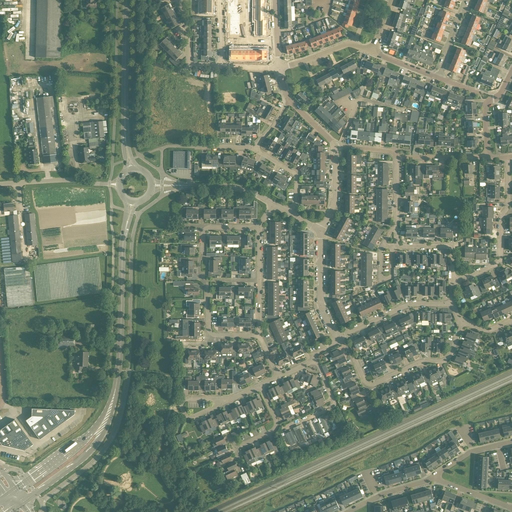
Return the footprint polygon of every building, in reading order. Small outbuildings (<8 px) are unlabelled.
[(36,0),(35,58),(60,58),(61,0),(36,0)] [(352,0),(351,0),(349,6),(357,8),(359,2),(352,0)] [(454,3),(445,0),(443,0),(441,5),(452,10),(455,4),(454,3)] [(404,9),(403,12),(413,15),(413,14),(410,13),(411,9),(406,7),(407,3),(401,1),(399,8),(404,9)] [(171,9),(169,4),(168,2),(160,6),(164,13),(171,9)] [(342,6),(349,8),(348,11),(355,14),(357,8),(349,6),(343,3),(343,4),(339,3),(339,4),(342,6)] [(484,7),(477,4),(474,10),(486,15),(488,8),(485,7),(484,7)] [(12,14),(18,14),(18,8),(15,8),(15,5),(4,5),(4,11),(12,11),(12,14)] [(340,12),(347,14),(346,18),(353,20),(355,14),(348,11),(336,8),(335,10),(340,12)] [(164,13),(166,19),(174,15),(171,9),(164,13)] [(448,19),(450,14),(440,10),(438,16),(448,19)] [(403,12),(402,15),(397,13),(395,20),(405,23),(406,18),(411,20),(413,15),(403,12)] [(177,19),(174,15),(166,19),(169,24),(177,19)] [(448,19),(438,16),(437,15),(435,21),(446,25),(448,19)] [(483,19),(480,18),(473,15),(471,21),(478,24),(481,25),(483,19)] [(348,28),(349,25),(351,26),(353,20),(346,18),(344,23),(343,23),(342,26),(348,28)] [(179,25),(177,19),(169,24),(172,29),(179,25)] [(392,27),(398,29),(397,31),(403,33),(406,23),(405,23),(395,20),(392,27)] [(437,25),(436,28),(443,31),(446,25),(435,21),(433,24),(437,25)] [(476,30),(478,24),(471,21),(468,27),(476,30)] [(509,30),(511,26),(506,24),(499,21),(498,24),(505,28),(506,28),(509,30)] [(330,32),(327,33),(330,41),(336,38),(333,31),(332,31),(330,26),(330,24),(327,25),(330,32)] [(338,28),(333,31),(336,38),(341,36),(340,33),(343,32),(341,26),(338,27),(338,28)] [(431,32),(434,33),(433,33),(442,36),(441,36),(443,31),(436,28),(433,27),(431,32)] [(473,35),(476,30),(468,27),(466,32),(473,35)] [(319,36),(315,38),(318,45),(324,43),(321,35),(318,29),(316,30),(319,36)] [(388,39),(395,41),(396,36),(401,37),(403,33),(397,31),(396,33),(391,31),(388,39)] [(476,36),(473,35),(466,32),(464,37),(472,41),(473,41),(474,42),(476,36)] [(327,33),(321,35),(324,43),(330,41),(327,33)] [(429,38),(431,39),(439,42),(442,36),(433,33),(432,36),(431,35),(429,38)] [(158,43),(159,44),(163,49),(170,42),(164,37),(158,43)] [(472,41),(464,37),(461,43),(470,47),(472,41)] [(315,38),(310,40),(309,39),(306,40),(309,46),(311,45),(312,48),(318,45),(315,38)] [(397,47),(393,46),(395,41),(388,39),(386,45),(392,47),(392,49),(396,50),(397,47)] [(307,50),(306,47),(309,46),(306,40),(304,41),(305,42),(298,44),(300,51),(307,50)] [(163,49),(168,53),(174,47),(170,42),(163,49)] [(511,49),(511,47),(511,46),(505,43),(502,49),(509,52),(511,50),(511,49)] [(298,44),(292,45),(294,53),(300,51),(298,44)] [(412,51),(409,50),(411,46),(408,45),(405,52),(408,53),(406,56),(413,59),(418,46),(415,44),(412,51)] [(284,53),(287,52),(288,54),(294,53),(292,45),(286,47),(286,45),(283,46),(284,53)] [(413,59),(419,61),(422,52),(419,51),(421,47),(418,46),(413,59)] [(168,53),(171,57),(178,50),(174,47),(168,53)] [(458,48),(456,54),(463,56),(465,51),(458,48)] [(419,61),(425,63),(430,50),(427,49),(426,52),(423,51),(422,52),(419,61)] [(180,62),(178,59),(182,55),(178,50),(171,57),(169,59),(176,67),(180,62)] [(211,56),(211,50),(204,50),(201,50),(201,60),(208,60),(209,56),(211,56)] [(431,66),(434,59),(433,58),(433,56),(432,55),(432,54),(433,51),(430,50),(425,63),(431,66)] [(508,57),(507,57),(507,56),(500,53),(497,58),(504,62),(506,59),(507,60),(508,57)] [(456,54),(453,59),(461,62),(463,56),(456,54)] [(505,63),(504,63),(504,62),(497,58),(495,64),(501,67),(503,65),(504,65),(505,63)] [(453,59),(451,64),(459,67),(461,62),(453,59)] [(350,70),(352,73),(357,70),(357,74),(360,74),(360,68),(357,68),(353,61),(347,64),(350,70)] [(368,69),(371,70),(373,64),(366,61),(364,68),(360,68),(360,74),(363,75),(363,71),(367,72),(368,69)] [(481,62),(477,70),(480,71),(482,66),(486,64),(481,62)] [(340,68),(342,70),(339,71),(343,78),(345,82),(348,80),(345,73),(350,70),(347,64),(340,68)] [(371,70),(378,73),(377,76),(379,77),(381,71),(379,70),(380,67),(373,64),(371,70)] [(459,67),(451,64),(448,70),(456,73),(459,67)] [(485,84),(488,86),(488,87),(490,88),(491,87),(494,80),(492,79),(493,76),(497,77),(500,70),(492,67),(491,70),(490,74),(488,77),(485,84)] [(384,72),(381,71),(379,77),(371,97),(380,100),(381,97),(378,96),(379,93),(383,83),(384,84),(385,81),(388,83),(389,79),(384,77),(385,76),(390,78),(392,71),(385,69),(384,72)] [(332,80),(339,76),(340,79),(343,78),(339,71),(337,73),(336,70),(329,74),(332,80)] [(390,78),(397,80),(396,82),(394,82),(391,91),(395,92),(396,89),(401,77),(398,76),(399,74),(392,71),(390,78)] [(330,83),(329,81),(332,80),(329,74),(323,77),(326,83),(327,85),(330,83)] [(485,85),(485,84),(488,77),(483,75),(480,82),(483,83),(482,84),(485,85)] [(401,77),(396,89),(399,90),(401,85),(405,86),(406,84),(409,85),(411,79),(404,76),(403,78),(401,77)] [(325,89),(323,85),(326,83),(323,77),(316,81),(319,86),(317,87),(319,92),(320,91),(321,93),(325,92),(324,90),(325,89)] [(409,85),(408,87),(410,88),(411,87),(415,89),(418,81),(411,79),(409,85)] [(155,81),(153,132),(200,134),(200,115),(176,114),(176,111),(172,111),(173,82),(155,81)] [(425,84),(418,81),(415,89),(415,90),(419,91),(418,94),(422,95),(423,91),(422,90),(425,84)] [(438,89),(436,88),(436,86),(430,84),(427,92),(430,93),(429,98),(434,100),(435,97),(438,89)] [(359,88),(352,92),(352,93),(355,99),(358,98),(359,95),(361,91),(359,88)] [(441,99),(441,97),(444,98),(447,90),(442,88),(441,90),(438,89),(435,97),(441,99)] [(259,101),(262,96),(259,94),(252,90),(250,96),(259,101)] [(455,95),(452,94),(453,93),(447,90),(444,98),(446,99),(444,105),(448,106),(448,105),(451,106),(455,95)] [(308,99),(300,92),(296,97),(303,104),(305,102),(308,106),(312,102),(308,99)] [(458,95),(458,96),(455,95),(451,106),(451,107),(459,110),(464,97),(458,95)] [(36,98),(42,157),(43,164),(57,163),(56,155),(50,107),(54,107),(52,96),(36,98)] [(465,103),(467,103),(467,109),(476,108),(476,103),(474,103),(474,100),(465,100),(465,103)] [(329,114),(327,112),(335,104),(333,101),(330,104),(319,115),(324,119),(329,114)] [(315,111),(319,115),(330,104),(328,102),(325,105),(325,106),(323,108),(321,105),(315,111)] [(256,114),(257,112),(250,109),(252,105),(250,103),(249,103),(245,111),(249,113),(255,116),(256,114)] [(263,106),(266,107),(264,110),(271,114),(275,108),(265,103),(263,106)] [(260,108),(257,112),(256,114),(268,120),(271,114),(264,110),(260,108)] [(331,116),(329,114),(324,119),(328,124),(341,110),(339,108),(331,116)] [(475,117),(474,114),(476,114),(476,108),(467,109),(467,112),(465,112),(465,118),(475,117)] [(338,122),(336,120),(338,118),(344,113),(341,110),(328,124),(332,128),(338,122)] [(288,117),(285,123),(294,128),(294,129),(298,122),(295,121),(288,117)] [(465,128),(468,128),(477,127),(477,121),(475,122),(475,118),(466,119),(466,122),(465,122),(465,128)] [(351,139),(357,139),(358,124),(359,120),(353,119),(353,124),(355,124),(355,128),(355,131),(351,131),(351,139)] [(378,134),(375,133),(374,141),(381,142),(382,131),(384,132),(385,123),(386,120),(382,119),(382,127),(379,126),(378,134)] [(84,140),(87,139),(88,139),(89,149),(105,148),(104,141),(98,141),(98,138),(104,137),(102,121),(82,123),(84,140)] [(342,127),(338,122),(332,128),(337,132),(342,127)] [(290,134),(294,128),(285,123),(281,129),(287,132),(286,135),(290,138),(292,136),(290,134)] [(476,136),(475,133),(477,133),(477,127),(468,128),(469,133),(467,133),(467,136),(476,136)] [(503,138),(500,138),(499,138),(500,140),(501,145),(503,145),(504,146),(505,146),(506,145),(506,144),(507,144),(505,129),(502,129),(503,138)] [(309,133),(306,139),(313,143),(316,137),(309,133)] [(425,134),(425,136),(424,136),(424,144),(427,145),(427,146),(433,147),(434,138),(430,138),(430,134),(426,133),(426,134),(425,134)] [(435,137),(435,138),(435,147),(441,147),(441,146),(444,146),(445,137),(445,134),(439,133),(439,135),(435,135),(435,137)] [(447,147),(453,147),(454,140),(455,134),(452,134),(450,137),(445,137),(444,146),(447,146),(447,147)] [(421,146),(422,144),(424,144),(424,136),(419,135),(419,137),(415,137),(415,146),(421,146)] [(476,147),(476,144),(478,143),(477,137),(469,138),(469,141),(467,141),(467,147),(471,147),(471,148),(472,148),(473,149),(474,149),(475,149),(476,148),(476,147)] [(272,149),(275,151),(280,142),(281,140),(279,138),(276,142),(271,139),(266,147),(272,150),(272,149)] [(283,149),(286,151),(287,149),(289,145),(284,142),(283,144),(280,142),(275,151),(274,152),(280,155),(283,149)] [(35,145),(28,146),(28,150),(30,164),(38,163),(36,150),(35,145)] [(316,158),(326,158),(326,156),(325,156),(325,153),(320,153),(320,146),(314,146),(314,153),(313,154),(313,158),(316,158)] [(290,151),(287,149),(286,151),(282,156),(288,160),(291,154),(294,156),(295,153),(297,150),(292,147),(290,151)] [(78,149),(79,156),(80,163),(89,162),(89,161),(94,161),(94,156),(88,157),(87,148),(78,149)] [(190,152),(173,152),(173,169),(190,169),(190,152)] [(300,157),(295,153),(294,156),(290,161),(296,164),(299,159),(302,161),(304,158),(306,154),(303,153),(300,157)] [(202,167),(212,167),(212,156),(202,156),(202,167)] [(212,167),(221,167),(221,161),(218,161),(218,156),(212,156),(212,167)] [(224,161),(221,161),(221,167),(230,167),(230,165),(230,156),(224,156),(224,161)] [(230,165),(235,165),(235,167),(238,167),(239,161),(235,162),(236,156),(230,156),(230,165)] [(241,168),(241,166),(247,167),(249,159),(244,158),(242,162),(239,161),(238,167),(241,168)] [(252,171),(254,172),(257,167),(253,166),(255,161),(249,159),(247,167),(252,169),(252,171)] [(487,166),(490,166),(490,173),(499,173),(499,166),(496,166),(496,163),(486,163),(487,166)] [(257,167),(254,172),(255,172),(257,173),(258,171),(263,174),(267,167),(262,164),(260,168),(257,167)] [(304,170),(306,170),(307,170),(307,167),(308,167),(308,164),(305,164),(305,165),(299,170),(301,172),(304,171),(304,170)] [(473,177),(472,173),(472,165),(464,165),(465,173),(464,173),(465,178),(473,177)] [(422,170),(420,170),(420,166),(412,166),(412,176),(415,176),(415,184),(421,184),(421,179),(422,179),(422,170)] [(429,179),(429,175),(432,175),(432,166),(426,166),(426,171),(423,171),(423,179),(429,179)] [(443,170),(439,170),(439,166),(432,166),(432,175),(433,175),(433,179),(434,179),(437,179),(438,179),(439,179),(439,177),(443,177),(443,170)] [(263,174),(267,177),(263,183),(267,186),(268,183),(272,176),(270,174),(272,170),(267,167),(263,174)] [(276,186),(278,183),(282,176),(277,173),(275,177),(272,176),(268,183),(270,184),(271,183),(276,186)] [(496,183),(496,179),(499,179),(499,173),(490,173),(488,173),(488,178),(486,178),(486,181),(485,181),(485,183),(496,183)] [(286,182),(288,179),(282,176),(278,183),(283,186),(282,188),(284,190),(288,185),(286,183),(286,182)] [(325,181),(326,181),(326,179),(325,179),(325,176),(314,176),(314,177),(314,178),(313,179),(314,179),(314,181),(314,185),(319,185),(325,185),(325,181)] [(486,188),(486,193),(499,193),(499,187),(494,187),(494,184),(488,184),(488,188),(486,188)] [(405,190),(404,190),(404,191),(404,194),(404,195),(405,195),(405,196),(411,196),(411,199),(418,199),(418,194),(414,194),(414,190),(416,190),(416,186),(408,186),(408,190),(405,190)] [(494,201),(494,198),(499,198),(499,193),(486,193),(486,197),(488,197),(488,201),(494,201)] [(405,201),(405,202),(404,202),(404,203),(404,204),(404,206),(404,207),(414,207),(414,203),(418,203),(418,199),(411,199),(411,202),(405,201)] [(3,204),(3,205),(1,206),(0,206),(0,209),(0,210),(1,211),(4,211),(4,212),(9,211),(10,216),(7,216),(9,230),(7,230),(8,235),(9,235),(12,263),(23,262),(22,253),(22,251),(21,251),(18,215),(13,215),(13,211),(13,203),(3,204)] [(245,219),(245,207),(245,206),(240,206),(240,203),(237,203),(237,208),(236,208),(236,214),(239,214),(239,219),(245,219)] [(198,214),(201,214),(201,207),(201,204),(198,204),(198,207),(192,207),(192,219),(194,219),(194,220),(197,220),(197,219),(198,219),(198,214)] [(251,207),(245,207),(245,219),(251,219),(251,215),(252,215),(252,214),(254,214),(254,206),(251,206),(251,207)] [(182,219),(186,219),(192,219),(192,207),(187,207),(187,208),(184,208),(184,214),(182,214),(182,219)] [(201,214),(204,214),(204,219),(210,219),(210,210),(204,210),(204,207),(201,207),(201,214)] [(216,214),(219,214),(219,207),(216,207),(216,210),(210,210),(210,219),(216,219),(216,214)] [(227,210),(225,210),(225,207),(219,207),(219,214),(222,214),(222,219),(227,219),(227,210)] [(405,213),(410,213),(410,216),(411,216),(411,218),(415,218),(415,216),(418,216),(418,212),(414,212),(414,207),(404,207),(404,209),(404,210),(404,211),(404,212),(405,212),(405,213)] [(234,210),(227,210),(227,219),(233,219),(233,214),(236,214),(236,208),(234,208),(234,210)] [(24,214),(24,215),(27,246),(37,245),(34,213),(24,214)] [(356,223),(351,220),(344,216),(341,221),(349,225),(350,222),(354,225),(356,223)] [(353,228),(349,225),(341,221),(338,226),(346,230),(348,227),(352,230),(353,228)] [(451,229),(446,229),(446,238),(452,238),(452,232),(455,232),(455,224),(451,224),(451,229)] [(367,226),(367,228),(380,236),(383,231),(374,225),(372,228),(370,227),(370,228),(367,226)] [(416,225),(411,225),(412,237),(417,238),(417,231),(420,231),(420,225),(416,225)] [(423,238),(424,238),(425,239),(429,239),(429,226),(424,226),(424,225),(420,225),(420,231),(423,231),(423,238)] [(433,229),(429,229),(429,226),(429,239),(433,239),(434,238),(435,238),(435,232),(437,232),(437,225),(433,225),(433,229)] [(437,232),(440,232),(440,238),(446,238),(446,229),(446,225),(442,225),(437,225),(437,232)] [(352,233),(346,230),(338,226),(336,231),(343,235),(345,232),(350,235),(352,233)] [(370,232),(368,235),(377,240),(380,236),(367,228),(366,229),(368,230),(368,231),(370,232)] [(182,235),(186,235),(186,241),(191,241),(191,240),(195,240),(195,233),(193,233),(194,229),(182,229),(182,235)] [(348,238),(343,235),(336,231),(333,236),(340,241),(342,237),(346,240),(348,238)] [(368,235),(367,238),(365,236),(364,237),(362,235),(361,237),(366,239),(375,245),(377,240),(368,235)] [(224,240),(221,240),(221,236),(216,236),(216,245),(216,247),(222,247),(222,246),(224,246),(224,240)] [(227,240),(224,240),(224,246),(227,246),(227,247),(233,247),(233,236),(227,236),(227,240)] [(242,241),(239,241),(239,236),(233,236),(233,247),(239,247),(242,247),(242,241)] [(242,247),(242,248),(248,248),(248,245),(251,245),(251,240),(251,237),(245,237),(245,238),(242,238),(242,241),(242,247)] [(372,250),(375,245),(366,239),(363,244),(372,250)] [(181,250),(185,250),(185,254),(195,254),(195,248),(193,248),(193,244),(181,244),(181,250)] [(403,255),(403,264),(406,264),(406,266),(411,266),(411,258),(408,258),(408,255),(407,254),(404,254),(403,255)] [(431,258),(428,258),(428,270),(429,270),(429,267),(433,267),(433,268),(436,268),(436,266),(437,266),(437,254),(433,254),(432,255),(431,255),(431,258)] [(442,255),(441,255),(440,254),(437,254),(437,266),(440,266),(445,266),(445,258),(442,258),(442,255)] [(394,266),(399,266),(399,268),(403,268),(403,264),(403,255),(397,255),(397,258),(394,258),(394,266)] [(414,258),(411,258),(411,266),(416,266),(416,265),(420,265),(420,255),(414,255),(414,258)] [(428,258),(425,258),(425,255),(420,255),(420,265),(423,265),(423,266),(427,266),(427,267),(427,270),(428,270),(428,258)] [(240,256),(240,260),(239,260),(239,265),(250,265),(250,260),(251,260),(252,259),(252,256),(240,256)] [(184,264),(184,267),(193,267),(193,261),(188,261),(188,258),(179,258),(179,261),(181,261),(181,264),(184,264)] [(214,258),(214,260),(210,260),(210,266),(218,266),(218,260),(221,260),(221,258),(214,258)] [(246,274),(246,271),(250,271),(250,265),(239,265),(239,271),(240,271),(240,274),(246,274)] [(4,269),(7,307),(33,305),(29,266),(4,269)] [(221,269),(218,269),(218,266),(210,266),(210,272),(213,272),(213,275),(221,275),(221,269)] [(187,276),(187,274),(193,274),(193,267),(184,267),(184,271),(181,271),(181,276),(187,276)] [(511,272),(511,269),(508,271),(507,269),(500,272),(502,277),(500,278),(502,284),(507,282),(506,279),(511,277),(511,276),(511,272)] [(497,278),(494,280),(492,276),(487,278),(491,287),(494,285),(495,288),(500,286),(497,278)] [(489,290),(488,288),(491,287),(487,278),(482,280),(484,285),(480,287),(482,293),(489,290)] [(440,281),(440,283),(436,283),(436,284),(436,292),(436,295),(442,295),(442,292),(445,292),(445,281),(440,281)] [(416,291),(419,291),(419,284),(419,282),(417,282),(417,284),(414,284),(414,287),(411,287),(411,295),(416,295),(416,291)] [(411,287),(408,287),(408,283),(402,283),(402,291),(405,291),(405,295),(411,295),(411,287)] [(428,287),(425,287),(425,284),(419,284),(419,291),(422,291),(422,295),(428,295),(428,287)] [(433,292),(436,292),(436,284),(431,284),(431,287),(428,287),(428,295),(433,295),(433,292)] [(185,291),(188,291),(188,295),(198,295),(198,289),(194,289),(194,285),(185,285),(185,291)] [(477,286),(473,287),(472,285),(465,288),(467,291),(463,292),(466,299),(477,294),(478,297),(481,295),(477,286)] [(399,299),(398,299),(400,298),(399,294),(401,292),(398,286),(394,288),(395,291),(393,292),(390,291),(389,291),(392,297),(393,296),(395,300),(396,300),(397,300),(398,300),(398,299),(399,299)] [(219,287),(219,291),(216,291),(216,299),(222,299),(222,296),(225,296),(225,288),(219,287)] [(225,296),(225,299),(234,299),(234,292),(231,292),(231,288),(225,288),(225,296)] [(239,299),(239,296),(244,296),(244,288),(239,288),(239,292),(236,292),(236,299),(239,299)] [(248,299),(250,299),(253,299),(253,292),(250,292),(250,288),(244,288),(244,296),(248,296),(248,299)] [(389,291),(384,293),(379,295),(382,301),(383,300),(385,305),(391,303),(389,299),(392,297),(389,291)] [(371,297),(373,301),(377,309),(382,307),(379,299),(376,300),(374,296),(371,297)] [(344,298),(340,300),(332,303),(334,308),(342,305),(341,302),(346,300),(344,298)] [(366,299),(368,303),(372,311),(377,309),(373,301),(371,302),(369,298),(366,299)] [(361,301),(363,306),(367,314),(372,311),(368,303),(365,305),(363,300),(361,301)] [(190,306),(190,309),(199,309),(199,304),(195,304),(195,301),(192,301),(186,301),(186,306),(190,306)] [(350,301),(342,305),(334,308),(337,314),(345,310),(344,307),(351,304),(351,303),(350,301)] [(300,302),(300,304),(298,304),(298,311),(306,311),(306,310),(308,310),(308,302),(300,302)] [(506,304),(503,305),(502,302),(500,303),(505,314),(509,312),(506,304)] [(356,304),(358,308),(361,316),(367,314),(363,306),(360,307),(358,303),(356,304)] [(499,307),(496,308),(500,316),(505,314),(500,303),(498,304),(499,307)] [(496,308),(493,309),(491,305),(489,306),(495,318),(500,316),(496,308)] [(488,309),(485,311),(489,319),(494,317),(495,318),(489,306),(487,307),(488,309)] [(349,308),(345,310),(337,314),(339,319),(347,315),(346,312),(350,310),(349,308)] [(195,318),(195,315),(199,315),(199,309),(190,309),(188,309),(187,310),(187,312),(186,313),(186,314),(187,314),(186,314),(186,318),(195,318)] [(479,311),(480,313),(484,321),(489,319),(485,311),(482,312),(481,309),(479,311)] [(245,316),(245,318),(245,327),(251,327),(255,327),(255,322),(254,322),(254,310),(250,310),(250,316),(245,316)] [(303,315),(305,320),(313,317),(310,312),(303,315)] [(352,313),(347,315),(339,319),(342,324),(350,321),(348,318),(353,316),(352,313)] [(409,314),(409,315),(404,318),(407,325),(410,324),(411,326),(416,324),(416,322),(414,319),(415,318),(412,313),(409,314)] [(422,322),(422,321),(425,321),(425,313),(416,313),(416,322),(422,322)] [(425,321),(429,321),(429,322),(433,322),(433,314),(430,314),(430,313),(425,313),(425,321)] [(446,325),(446,324),(451,324),(451,313),(447,313),(447,314),(442,314),(442,322),(442,325),(446,325)] [(436,314),(433,314),(433,322),(433,324),(439,324),(439,322),(442,322),(442,314),(436,314)] [(228,319),(222,319),(222,317),(219,317),(219,327),(228,327),(228,319)] [(233,327),(233,323),(236,323),(236,317),(233,317),(233,319),(228,319),(228,327),(229,328),(231,328),(232,327),(231,327),(233,327)] [(245,318),(239,318),(239,317),(236,317),(236,323),(239,323),(239,327),(245,327),(245,318)] [(315,322),(313,317),(305,320),(307,325),(315,322)] [(405,326),(407,325),(404,318),(400,320),(399,319),(396,320),(401,331),(406,329),(405,326)] [(183,319),(183,329),(200,329),(200,323),(193,323),(193,319),(183,319)] [(269,323),(272,328),(284,323),(283,320),(280,322),(279,319),(269,323)] [(393,334),(395,334),(401,331),(396,320),(392,322),(393,323),(389,325),(392,332),(393,334)] [(307,325),(310,330),(317,327),(315,322),(307,325)] [(285,325),(284,323),(272,328),(274,333),(283,329),(282,326),(285,325)] [(389,334),(392,332),(389,325),(384,327),(386,331),(383,332),(385,338),(390,336),(389,334)] [(63,326),(57,326),(57,335),(53,335),(53,347),(74,348),(74,335),(63,335),(63,326)] [(309,336),(310,336),(319,331),(317,327),(310,330),(312,335),(309,336)] [(193,339),(193,336),(200,336),(200,329),(183,329),(183,335),(183,336),(176,336),(176,339),(193,339)] [(274,333),(276,338),(288,332),(287,330),(285,331),(283,329),(274,333)] [(376,338),(378,342),(383,340),(383,341),(386,340),(385,338),(383,332),(383,331),(380,333),(378,329),(373,331),(376,338)] [(319,332),(319,331),(310,336),(311,339),(310,340),(311,343),(319,339),(319,337),(320,337),(318,332),(319,332)] [(374,340),(376,338),(373,331),(368,333),(365,334),(365,335),(370,345),(375,343),(374,340)] [(467,339),(475,342),(476,338),(479,340),(481,335),(470,331),(469,334),(467,333),(465,339),(467,339)] [(290,335),(288,332),(276,338),(278,343),(288,339),(287,336),(290,335)] [(511,342),(507,332),(502,335),(504,339),(502,341),(505,347),(507,346),(507,347),(511,345),(511,342)] [(361,346),(364,345),(366,348),(371,346),(370,345),(365,335),(363,336),(363,337),(358,339),(361,346)] [(426,337),(426,343),(421,343),(421,348),(422,348),(422,352),(428,352),(428,348),(432,348),(432,337),(426,337)] [(360,350),(359,348),(361,346),(358,339),(353,341),(350,342),(355,352),(360,350)] [(391,349),(394,348),(394,350),(399,348),(396,339),(389,342),(391,349)] [(437,339),(437,343),(434,343),(434,352),(440,352),(440,349),(443,349),(443,339),(437,339)] [(475,345),(474,344),(475,342),(467,339),(466,342),(463,341),(461,346),(463,347),(471,350),(474,351),(474,350),(475,345)] [(301,340),(298,341),(293,343),(295,347),(299,356),(304,354),(304,353),(306,352),(301,340)] [(227,354),(227,357),(228,358),(231,358),(232,357),(235,357),(235,350),(232,350),(232,343),(227,343),(227,354)] [(238,350),(235,350),(235,357),(238,357),(238,354),(243,354),(243,343),(238,343),(238,350)] [(252,347),(249,347),(249,343),(243,343),(243,354),(249,354),(249,352),(252,352),(252,347)] [(418,354),(416,350),(419,349),(416,343),(413,344),(408,346),(408,347),(413,356),(418,354)] [(295,347),(292,348),(291,345),(286,347),(290,355),(292,354),(294,358),(299,356),(295,347)] [(287,356),(290,355),(286,347),(283,348),(285,353),(280,355),(285,364),(290,362),(287,356)] [(408,359),(413,356),(408,347),(400,350),(402,355),(403,356),(406,354),(408,359)] [(471,350),(463,347),(463,350),(460,349),(458,354),(460,355),(467,358),(470,359),(471,355),(470,354),(469,354),(471,350)] [(333,361),(337,359),(344,356),(342,351),(340,352),(338,349),(330,353),(333,361)] [(402,360),(400,356),(402,355),(400,350),(400,349),(392,353),(397,364),(400,362),(401,361),(402,360)] [(188,364),(188,360),(194,360),(194,350),(188,350),(188,356),(185,356),(185,364),(188,364)] [(202,356),(199,356),(199,350),(194,350),(194,360),(199,360),(199,363),(202,363),(202,356)] [(205,356),(202,356),(202,363),(207,364),(208,360),(210,360),(210,350),(205,350),(205,356)] [(210,360),(216,360),(216,364),(219,364),(219,358),(219,356),(216,356),(216,350),(210,350),(210,360)] [(82,371),(83,366),(87,367),(88,352),(76,352),(76,357),(78,357),(78,361),(76,361),(76,370),(82,371)] [(394,365),(397,364),(392,353),(388,355),(386,352),(383,354),(385,357),(387,362),(390,360),(392,365),(393,364),(394,365)] [(280,366),(285,364),(280,355),(275,357),(280,366)] [(465,363),(467,358),(460,355),(459,358),(456,357),(454,362),(462,365),(463,362),(465,363)] [(337,368),(343,366),(344,365),(343,363),(346,361),(344,356),(337,359),(338,362),(335,364),(337,369),(337,368)] [(381,362),(378,363),(382,370),(383,370),(383,371),(386,370),(386,369),(387,368),(385,364),(388,363),(387,362),(385,357),(380,359),(381,362)] [(259,363),(260,365),(257,367),(261,375),(266,372),(263,365),(263,364),(262,361),(259,363)] [(381,371),(382,370),(378,363),(376,364),(375,362),(369,364),(372,370),(375,368),(377,373),(378,372),(378,374),(381,372),(381,371)] [(327,377),(331,375),(326,364),(322,366),(327,377)] [(257,367),(252,369),(251,366),(248,367),(249,368),(252,375),(255,374),(256,377),(261,375),(257,367)] [(342,372),(343,375),(350,372),(348,367),(344,368),(343,366),(337,368),(340,373),(342,372)] [(437,367),(432,369),(437,382),(438,381),(440,382),(442,381),(443,379),(443,378),(447,376),(443,368),(438,370),(437,367)] [(251,381),(249,376),(252,375),(249,368),(246,370),(248,373),(243,375),(247,383),(251,381)] [(428,376),(426,377),(428,382),(429,385),(432,384),(437,382),(432,369),(426,372),(428,376)] [(341,376),(342,379),(345,384),(350,381),(351,381),(350,378),(353,377),(350,372),(343,375),(341,376)] [(425,375),(422,376),(420,372),(415,375),(421,387),(426,385),(426,383),(428,382),(426,377),(425,375)] [(302,386),(303,383),(304,381),(308,383),(311,375),(307,373),(306,375),(303,374),(302,376),(299,375),(297,380),(300,386),(302,386)] [(199,390),(199,385),(202,385),(202,375),(199,375),(199,377),(197,377),(197,381),(194,381),(194,390),(199,390)] [(210,392),(210,390),(210,381),(208,381),(208,377),(205,377),(205,375),(202,375),(202,385),(205,385),(205,390),(206,390),(206,392),(210,392)] [(210,381),(210,390),(211,390),(211,391),(214,391),(214,390),(216,390),(216,385),(219,385),(219,376),(219,375),(215,375),(215,378),(213,378),(213,381),(210,381)] [(243,375),(238,377),(237,375),(235,376),(235,383),(238,383),(238,381),(240,381),(242,385),(247,383),(243,375)] [(308,383),(313,385),(313,386),(316,387),(319,380),(316,379),(316,377),(311,375),(308,383)] [(418,394),(416,391),(421,387),(415,375),(410,377),(411,380),(408,381),(409,382),(413,391),(415,396),(418,394)] [(227,380),(224,380),(224,376),(221,376),(219,376),(219,385),(221,385),(221,389),(227,389),(227,380)] [(232,380),(227,380),(227,389),(232,389),(232,383),(235,383),(235,376),(232,376),(232,380)] [(194,381),(191,381),(191,378),(185,378),(185,385),(188,385),(188,390),(194,390),(194,381)] [(293,379),(288,381),(292,389),(296,387),(297,388),(300,386),(297,380),(294,381),(293,379)] [(399,382),(404,391),(406,395),(408,396),(410,395),(410,393),(411,393),(411,392),(413,391),(409,382),(408,381),(406,382),(405,380),(399,382)] [(293,392),(292,389),(288,381),(283,383),(284,385),(282,386),(285,393),(288,392),(289,394),(293,392)] [(343,390),(347,388),(349,387),(350,390),(357,387),(355,382),(351,384),(350,381),(345,384),(341,385),(343,390)] [(396,389),(393,390),(397,398),(402,395),(401,393),(404,391),(399,382),(394,384),(396,389)] [(282,395),(285,393),(282,386),(279,388),(278,385),(273,388),(277,396),(281,394),(282,395)] [(348,399),(349,400),(357,396),(356,394),(360,392),(357,387),(350,390),(351,394),(350,394),(351,398),(348,399)] [(388,399),(389,402),(395,399),(394,399),(397,398),(393,390),(391,391),(389,387),(383,389),(388,399)] [(273,398),(277,396),(273,388),(269,390),(270,392),(267,393),(270,400),(273,399),(273,398)] [(310,396),(312,400),(323,396),(321,391),(319,392),(317,389),(307,394),(309,397),(310,396)] [(384,403),(383,401),(388,399),(383,389),(378,392),(379,393),(376,395),(381,404),(384,403)] [(314,409),(317,407),(324,404),(323,401),(325,400),(323,396),(312,400),(314,405),(313,406),(314,409)] [(350,401),(352,400),(354,404),(356,403),(357,406),(364,402),(362,397),(358,399),(357,396),(349,400),(350,401)] [(256,398),(251,401),(255,409),(259,407),(260,408),(263,406),(260,399),(257,401),(256,398)] [(280,409),(282,414),(293,409),(291,404),(296,402),(295,400),(288,403),(281,406),(282,408),(280,409)] [(420,402),(422,408),(429,406),(427,400),(420,402)] [(255,409),(251,401),(246,403),(247,405),(245,406),(248,413),(251,412),(251,414),(256,411),(255,409)] [(356,410),(360,418),(367,415),(364,408),(367,407),(364,402),(357,406),(359,409),(356,410)] [(245,415),(248,413),(245,406),(242,407),(241,405),(236,407),(240,415),(245,413),(245,415)] [(241,418),(240,415),(236,407),(232,410),(233,412),(230,413),(233,420),(235,423),(237,422),(237,420),(241,418)] [(31,408),(31,416),(25,420),(39,439),(74,414),(74,410),(31,408)] [(294,418),(293,415),(295,414),(293,409),(282,414),(284,419),(286,418),(288,421),(294,418)] [(230,421),(233,420),(230,413),(227,414),(226,411),(221,413),(226,424),(226,423),(230,421)] [(221,426),(226,424),(221,413),(216,416),(217,418),(215,419),(218,426),(221,424),(221,426)] [(325,415),(320,418),(326,432),(331,430),(325,415)] [(215,427),(218,426),(215,419),(212,420),(211,418),(206,420),(210,428),(214,426),(215,427)] [(15,419),(0,429),(0,443),(2,445),(24,451),(33,444),(15,419)] [(212,432),(210,428),(206,420),(202,422),(203,425),(200,426),(203,433),(209,430),(210,433),(212,432)] [(315,421),(312,423),(316,434),(320,433),(315,421)] [(310,424),(306,425),(311,437),(315,435),(310,424)] [(328,432),(329,435),(334,433),(338,431),(336,426),(332,428),(333,430),(328,432)] [(299,429),(294,431),(300,443),(304,441),(299,429)] [(290,435),(286,436),(290,447),(294,445),(290,435)] [(448,443),(450,446),(455,453),(460,450),(455,443),(457,441),(453,435),(451,437),(453,440),(448,443)] [(215,450),(217,449),(222,447),(221,444),(225,442),(223,436),(215,440),(217,445),(214,447),(215,450)] [(278,451),(277,448),(273,441),(271,443),(270,441),(265,443),(270,453),(274,451),(275,453),(278,451)] [(265,455),(270,453),(265,443),(260,445),(261,447),(258,448),(263,458),(266,457),(265,455)] [(216,455),(216,456),(217,459),(224,456),(223,453),(227,451),(225,445),(222,447),(217,449),(218,452),(217,453),(216,454),(216,455)] [(451,456),(455,453),(450,446),(446,449),(445,447),(451,456)] [(256,462),(263,458),(258,448),(256,450),(255,447),(250,450),(256,462)] [(441,450),(446,458),(450,455),(451,456),(445,447),(441,450)] [(244,455),(247,462),(248,465),(256,462),(250,450),(245,452),(246,454),(244,455)] [(446,458),(441,450),(437,453),(442,462),(442,460),(446,458)] [(433,457),(438,465),(442,462),(437,453),(436,452),(432,455),(433,457)] [(219,469),(221,467),(226,465),(228,464),(227,462),(231,459),(229,454),(224,456),(217,459),(217,460),(218,462),(219,462),(216,463),(219,469)] [(438,465),(433,457),(429,460),(428,457),(427,458),(433,467),(438,465)] [(424,469),(427,467),(429,470),(433,467),(427,458),(421,462),(424,469)] [(234,461),(228,464),(226,465),(229,471),(226,472),(227,475),(234,472),(232,469),(237,467),(234,461)] [(419,462),(413,464),(417,475),(422,473),(419,462)] [(413,464),(408,465),(411,476),(417,475),(413,464)] [(402,481),(407,480),(404,469),(404,471),(402,472),(401,469),(398,469),(399,472),(402,481)] [(392,484),(388,473),(383,474),(386,486),(392,484)] [(389,473),(388,473),(392,484),(397,483),(394,474),(389,475),(389,473)] [(358,486),(353,488),(358,499),(363,496),(358,486)] [(353,501),(358,499),(353,488),(354,491),(349,493),(353,501)] [(447,502),(451,493),(445,491),(442,500),(447,502)] [(344,492),(343,493),(348,503),(353,501),(349,493),(345,495),(344,492)] [(343,505),(348,503),(343,493),(338,495),(343,505)] [(456,495),(451,493),(447,502),(453,504),(456,495)] [(460,504),(457,503),(455,506),(454,509),(458,510),(458,509),(464,511),(468,499),(462,497),(460,504)] [(334,498),(329,500),(334,511),(339,508),(334,498)] [(474,502),(468,499),(464,511),(463,511),(473,511),(474,509),(472,508),(474,502)] [(324,502),(328,511),(331,511),(334,511),(329,500),(324,502)] [(399,509),(396,500),(391,501),(394,511),(399,509)] [(328,511),(324,502),(319,505),(322,511),(328,511)]
